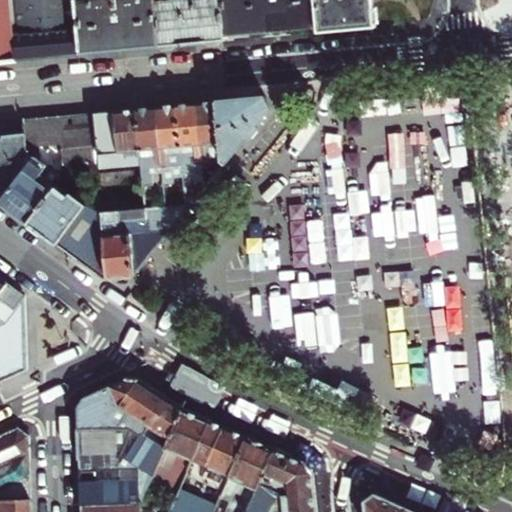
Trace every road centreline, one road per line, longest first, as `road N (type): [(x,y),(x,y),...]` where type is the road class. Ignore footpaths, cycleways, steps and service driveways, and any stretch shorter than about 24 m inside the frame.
road 1 (tertiary): [(0,94),(484,49)]
road 2 (tertiary): [(132,337),(202,381),(351,445)]
road 3 (tertiary): [(0,239),(132,337)]
road 4 (tertiary): [(351,445),(500,511)]
road 5 (residential): [(53,388),(57,511)]
